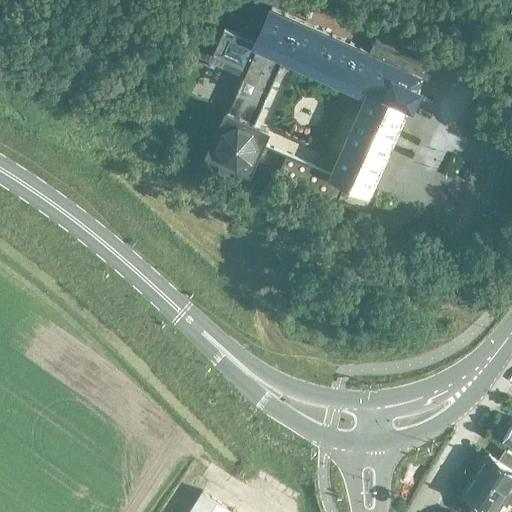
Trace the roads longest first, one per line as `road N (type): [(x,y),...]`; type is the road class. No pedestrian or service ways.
road 1 (secondary): [(0,170),(113,251),(226,354)]
road 2 (track): [(0,271),(90,339),(210,464)]
road 3 (secondary): [(226,354),(270,404),(324,435),(358,441)]
road 4 (secondary): [(370,401),(311,393),(226,354)]
road 5 (secondary): [(380,440),(419,432),(456,408),(487,363)]
road 6 (secondary): [(487,363),(370,401)]
